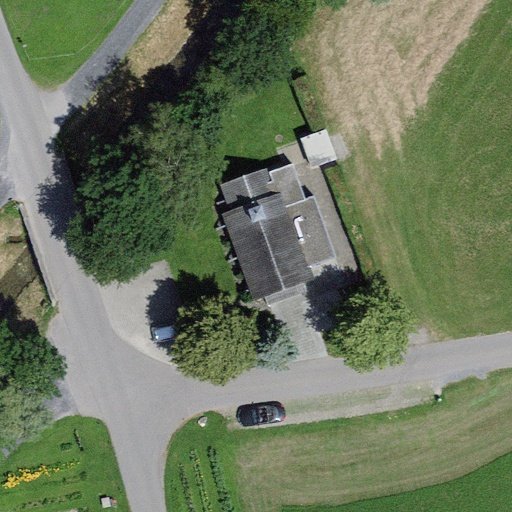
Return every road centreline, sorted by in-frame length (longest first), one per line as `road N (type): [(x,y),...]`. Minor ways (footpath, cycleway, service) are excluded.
road 1 (unclassified): [(0,59),(122,400),(146,511)]
road 2 (track): [(122,400),(511,346)]
road 3 (track): [(155,0),(0,187)]
road 4 (track): [(91,320),(0,436)]
